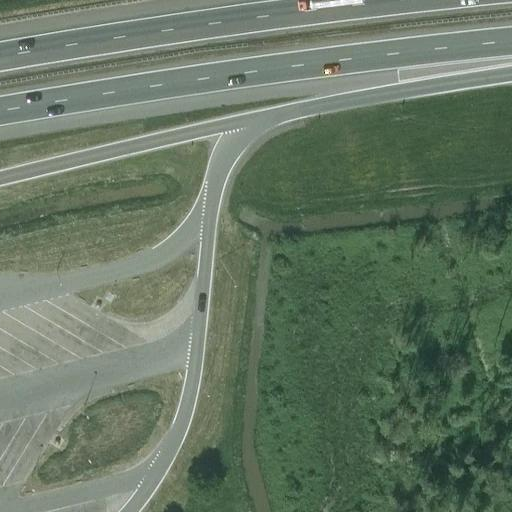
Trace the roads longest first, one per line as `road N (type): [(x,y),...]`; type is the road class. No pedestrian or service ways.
road 1 (motorway): [(0,110),(511,40)]
road 2 (motorway): [(402,0),(0,57)]
road 3 (motorway): [(269,117),(511,69)]
